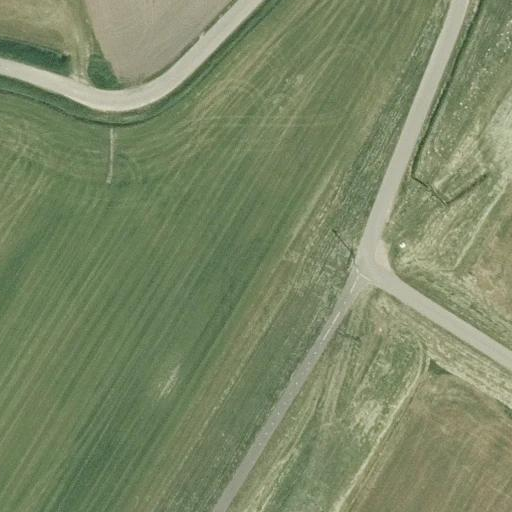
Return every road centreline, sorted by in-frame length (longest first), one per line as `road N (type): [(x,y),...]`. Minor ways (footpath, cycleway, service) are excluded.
road 1 (unclassified): [(511,360),(363,264),(459,0)]
road 2 (unclassified): [(251,0),(165,85),(131,101),(92,97),(0,63)]
